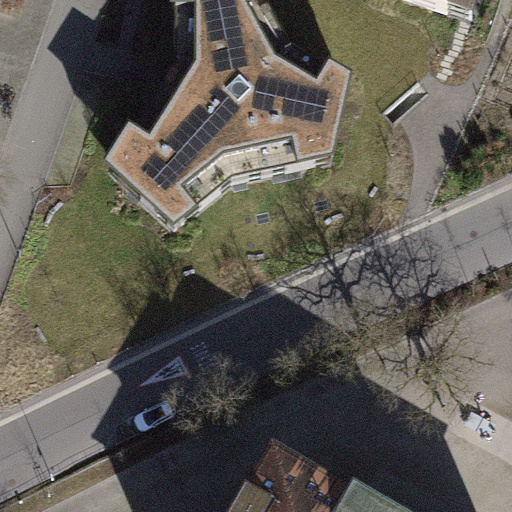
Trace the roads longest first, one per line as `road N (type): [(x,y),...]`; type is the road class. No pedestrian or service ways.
road 1 (residential): [(0,460),(511,223)]
road 2 (residential): [(0,230),(85,0)]
